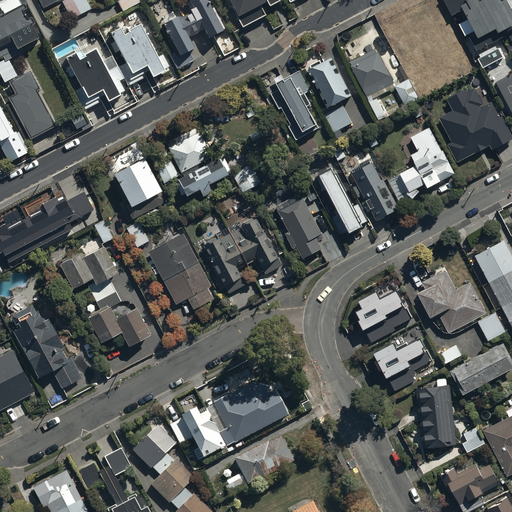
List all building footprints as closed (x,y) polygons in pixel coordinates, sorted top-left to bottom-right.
[(40,0),(45,9),(62,0),(40,0)] [(91,9),(86,0),(66,0),(63,2),(73,19),(91,9)] [(120,0),(118,1),(124,12),(141,3),(139,0),(124,0),(123,0),(120,0)] [(222,30),(207,0),(189,0),(195,12),(179,20),(177,16),(174,17),(172,13),(161,19),(178,52),(169,57),(177,71),(194,62),(187,49),(193,45),(189,37),(205,30),(208,37),(222,30)] [(232,0),(235,5),(233,6),(245,28),(268,16),(261,4),(269,0),(271,5),(280,0),(289,0),(291,3),(297,0),(232,0)] [(465,0),(444,0),(453,16),(464,11),(478,38),(469,43),(476,56),(504,42),(510,53),(511,52),(511,9),(507,0),(475,0),(467,4),(465,0)] [(0,79),(3,78),(5,83),(17,78),(8,59),(19,54),(24,51),(22,47),(39,39),(31,23),(34,21),(32,16),(26,18),(21,8),(27,6),(25,2),(0,13),(0,79)] [(449,44),(430,5),(397,21),(400,27),(393,31),(409,64),(449,44)] [(129,87),(145,78),(147,77),(145,74),(150,71),(152,75),(164,69),(139,23),(128,29),(129,31),(123,34),(120,28),(110,33),(114,41),(109,44),(114,54),(120,51),(127,63),(118,67),(129,87)] [(119,96),(124,93),(120,84),(125,81),(112,58),(105,62),(97,47),(84,54),(85,56),(80,59),(76,52),(65,58),(70,68),(66,70),(72,80),(77,77),(83,89),(76,93),(86,110),(102,101),(108,113),(112,111),(109,106),(121,99),(119,96)] [(378,50),(351,64),(370,102),(396,89),(406,108),(420,101),(410,80),(396,87),(378,50)] [(478,60),(483,70),(504,60),(499,50),(478,60)] [(352,95),(333,57),(309,69),(329,108),(324,111),(339,141),(344,138),(340,130),(353,124),(341,101),(352,95)] [(55,125),(38,91),(41,89),(33,73),(12,83),(18,95),(9,99),(5,91),(2,93),(26,140),(55,125)] [(301,73),(286,81),(285,79),(284,79),(283,77),(276,81),(281,91),(272,96),(280,111),(282,110),(292,127),(289,128),(297,143),(321,130),(309,107),(312,105),(306,95),(312,92),(301,73)] [(511,76),(496,85),(511,116),(511,76)] [(488,144),(492,151),(511,141),(511,129),(504,114),(501,115),(493,99),(484,104),(474,86),(468,89),(467,87),(447,97),(453,109),(439,116),(452,141),(447,143),(456,160),(488,144)] [(14,133),(0,104),(0,142),(1,142),(10,160),(29,151),(19,131),(14,133)] [(83,115),(72,121),(77,130),(88,125),(83,115)] [(196,131),(166,147),(182,176),(212,159),(196,131)] [(432,132),(412,142),(420,156),(412,160),(417,168),(402,176),(403,178),(389,185),(399,203),(409,197),(415,201),(421,194),(418,191),(428,186),(429,189),(441,184),(442,186),(456,179),(445,154),(443,155),(432,132)] [(151,159),(165,185),(180,177),(166,151),(151,159)] [(163,191),(145,158),(132,165),(129,160),(123,163),(126,169),(115,174),(122,187),(117,190),(134,221),(166,204),(160,192),(163,191)] [(220,160),(179,181),(188,198),(200,192),(205,201),(214,196),(209,188),(231,176),(225,164),(223,165),(220,160)] [(381,180),(372,164),(371,164),(369,161),(354,169),(355,172),(352,174),(359,187),(353,190),(358,199),(363,197),(378,224),(385,220),(383,216),(399,208),(383,178),(381,180)] [(253,166),(234,176),(244,195),(262,186),(253,166)] [(322,190),(327,188),(339,213),(336,214),(338,218),(332,221),(341,238),(370,224),(361,207),(357,209),(339,175),(336,176),(333,169),(320,176),(322,178),(317,180),(322,190)] [(42,204),(45,208),(22,220),(17,210),(2,217),(5,224),(0,226),(0,259),(5,257),(9,263),(73,229),(70,223),(94,210),(84,192),(67,201),(65,198),(59,201),(57,197),(42,204)] [(317,242),(323,239),(302,198),(277,211),(304,263),(323,253),(317,242)] [(245,286),(237,270),(256,261),(263,276),(283,267),(268,235),(264,237),(255,217),(252,219),(247,209),(223,220),(227,229),(215,234),(217,237),(204,243),(222,281),(215,284),(219,292),(225,289),(227,294),(245,286)] [(105,222),(95,227),(104,244),(114,239),(105,222)] [(138,222),(127,229),(138,248),(149,241),(138,222)] [(147,250),(158,270),(154,272),(160,285),(164,283),(175,302),(188,296),(193,307),(213,297),(207,285),(210,284),(183,231),(147,250)] [(511,254),(505,241),(475,257),(503,309),(498,312),(501,318),(507,315),(511,324),(511,254)] [(83,254),(61,266),(74,290),(94,279),(99,287),(91,292),(102,312),(89,319),(103,344),(123,333),(130,347),(152,335),(138,309),(118,320),(113,311),(124,304),(109,279),(119,274),(105,248),(86,259),(83,254)] [(456,288),(446,268),(422,280),(425,285),(417,289),(430,314),(438,310),(448,331),(487,311),(471,280),(456,288)] [(360,319),(359,320),(370,341),(394,327),(393,326),(410,316),(405,307),(404,308),(400,301),(402,300),(396,288),(380,297),(375,290),(357,300),(362,308),(356,311),(360,319)] [(19,331),(15,333),(40,380),(53,372),(64,392),(84,381),(72,361),(69,362),(63,350),(66,349),(51,321),(47,323),(42,313),(38,315),(34,308),(13,320),(19,331)] [(506,329),(495,309),(477,319),(488,339),(506,329)] [(392,343),(374,352),(394,389),(415,378),(413,375),(415,374),(412,369),(431,359),(427,352),(425,353),(421,345),(423,344),(419,338),(396,350),(392,343)] [(511,355),(503,339),(451,367),(463,391),(511,365),(511,355)] [(456,343),(438,352),(444,363),(461,353),(456,343)] [(0,359),(0,412),(35,395),(13,353),(0,359)] [(457,442),(450,381),(447,382),(446,376),(435,377),(436,382),(416,385),(423,446),(457,442)] [(254,381),(213,402),(214,405),(200,412),(196,405),(182,413),(184,417),(180,419),(189,438),(193,436),(199,447),(194,450),(199,458),(288,413),(274,386),(254,381)] [(509,416),(483,429),(507,474),(511,471),(511,406),(506,409),(509,416)] [(175,442),(157,424),(132,450),(150,467),(151,465),(160,473),(151,483),(169,501),(170,500),(177,508),(172,511),(209,511),(211,511),(184,485),(193,477),(166,451),(175,442)] [(485,442),(477,425),(463,431),(467,439),(463,442),(468,451),(485,442)] [(225,485),(230,493),(295,459),(282,435),(269,442),(268,439),(234,456),(242,471),(226,479),(228,483),(225,485)] [(126,496),(115,474),(131,466),(122,447),(104,456),(109,466),(99,471),(95,462),(78,470),(87,488),(102,480),(114,504),(109,506),(111,511),(149,511),(139,490),(126,496)] [(446,485),(450,482),(464,511),(484,503),(478,490),(499,480),(485,451),(440,472),(446,485)] [(87,511),(66,468),(32,485),(42,507),(48,504),(52,511),(87,511)] [(511,511),(511,503),(511,504),(507,495),(487,504),(490,511),(511,511)] [(319,511),(312,498),(291,509),(292,511),(319,511)]
